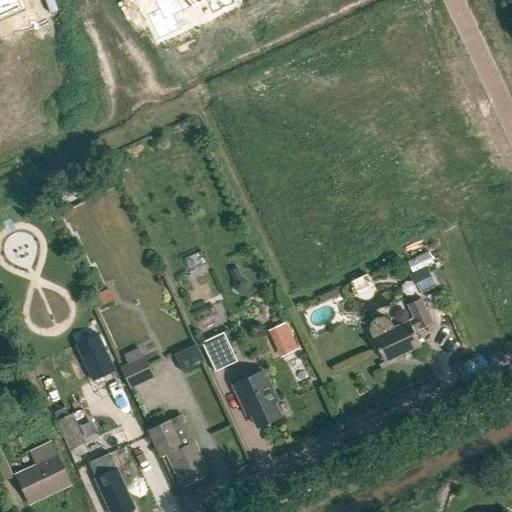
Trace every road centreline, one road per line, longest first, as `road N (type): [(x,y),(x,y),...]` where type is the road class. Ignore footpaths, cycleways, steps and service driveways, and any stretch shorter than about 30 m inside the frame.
road 1 (tertiary): [(207,511),(511,368)]
road 2 (residential): [(452,0),(511,123)]
